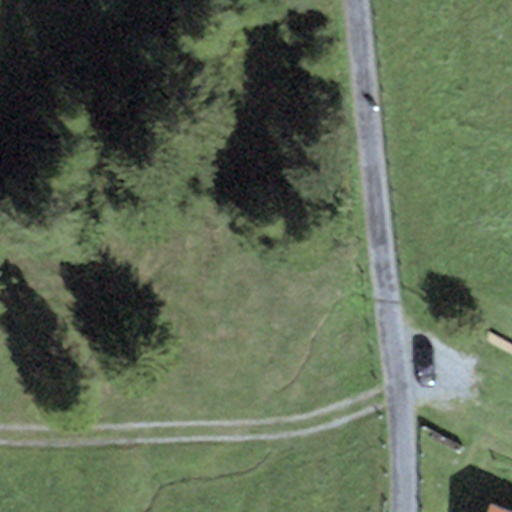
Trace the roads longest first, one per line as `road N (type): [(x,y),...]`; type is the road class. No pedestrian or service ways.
road 1 (unclassified): [(364,0),(401,380),(401,511)]
road 2 (track): [(401,380),(333,415),(264,433),(0,439)]
